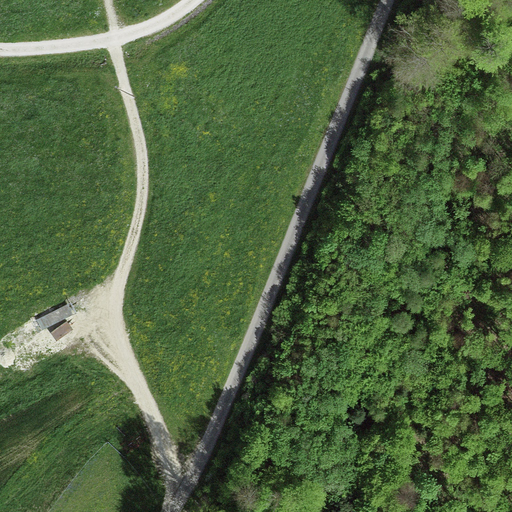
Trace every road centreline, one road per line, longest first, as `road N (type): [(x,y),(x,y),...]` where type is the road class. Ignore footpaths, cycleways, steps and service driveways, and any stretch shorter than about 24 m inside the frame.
road 1 (track): [(179,504),(113,305),(141,206),(140,141),(113,40)]
road 2 (track): [(194,0),(113,40),(0,51)]
